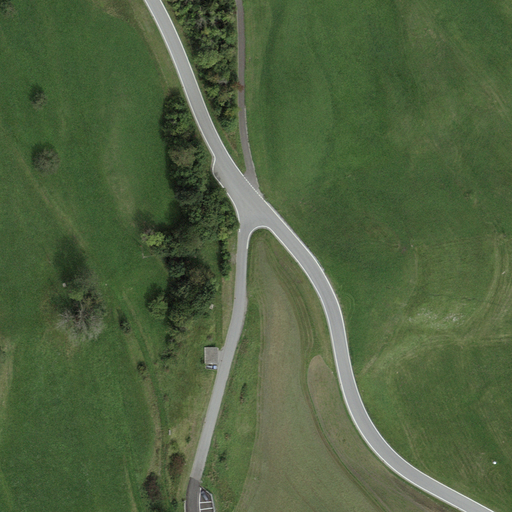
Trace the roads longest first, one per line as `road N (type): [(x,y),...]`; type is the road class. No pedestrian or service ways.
road 1 (tertiary): [(477,511),(412,476),(374,438),(355,399),(332,306),(311,265),(256,202)]
road 2 (unclassified): [(256,202),(245,223),(239,318),(195,511)]
road 3 (tertiary): [(253,198),(210,133),(154,0)]
road 4 (unclassified): [(253,198),(239,0)]
